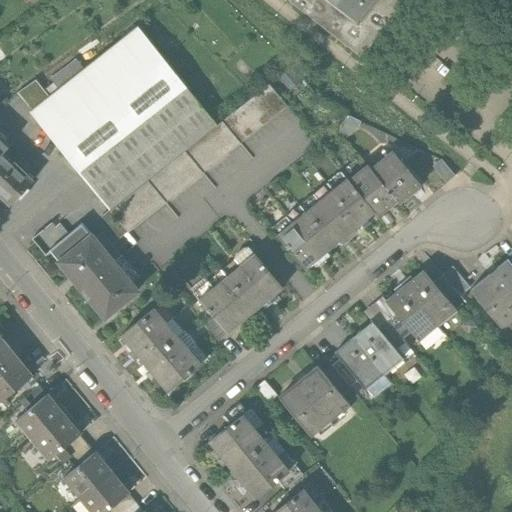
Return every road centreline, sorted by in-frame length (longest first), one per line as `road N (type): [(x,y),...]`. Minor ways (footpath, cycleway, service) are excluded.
road 1 (residential): [(153,447),(407,238),(440,219),(467,218)]
road 2 (tertiary): [(0,256),(153,447)]
